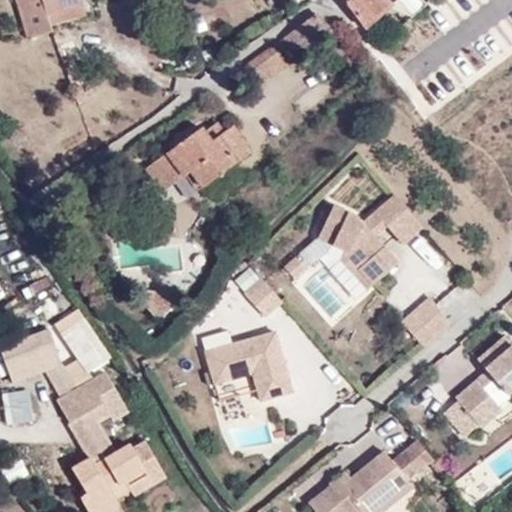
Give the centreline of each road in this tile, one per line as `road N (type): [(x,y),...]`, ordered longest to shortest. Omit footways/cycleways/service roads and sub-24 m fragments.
road 1 (residential): [(40,207),(316,0)]
road 2 (residential): [(511,230),(475,298),(332,428)]
